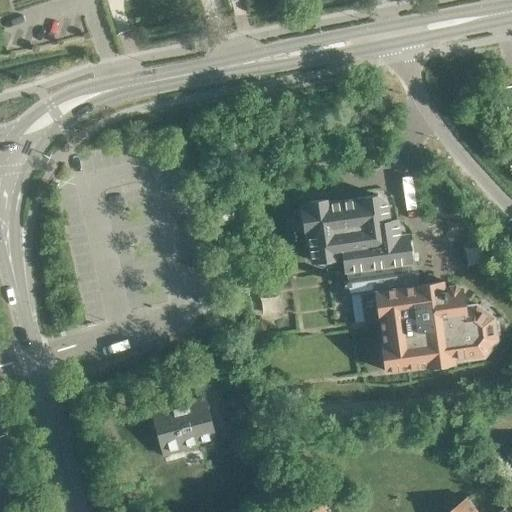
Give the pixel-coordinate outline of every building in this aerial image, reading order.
[(309,205),(301,206),(305,234),(307,234),(311,261),(343,256),(345,271),(347,280),(343,281),(343,286),(347,285),(349,295),(350,295),(414,286),(406,234),(399,235),(397,220),(388,221),(388,216),(386,202),(377,195),(357,198),(326,203),(325,199),(308,201),(309,205)] [(414,286),(350,295),(354,323),(380,319),(383,343),(381,343),(385,371),(425,366),(453,362),(453,360),(483,356),(496,339),(493,317),(476,304),(463,306),(461,289),(455,285),(448,286),(446,289),(443,290),(442,282),(414,286)] [(162,455),(214,441),(202,396),(150,410),(162,455)] [(475,511),(466,498),(448,511),(449,511),(475,511)] [(497,511),(511,511),(511,505),(510,503),(497,511)]
